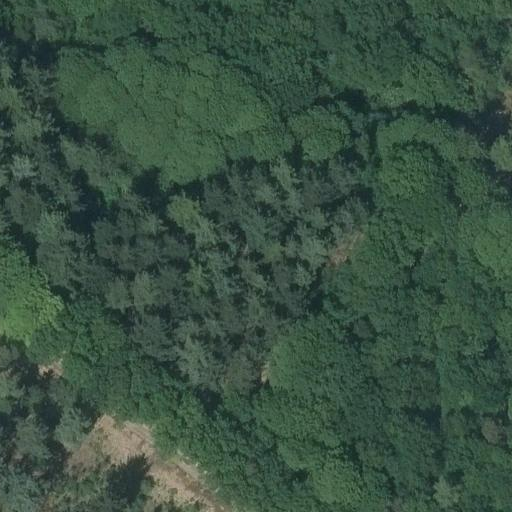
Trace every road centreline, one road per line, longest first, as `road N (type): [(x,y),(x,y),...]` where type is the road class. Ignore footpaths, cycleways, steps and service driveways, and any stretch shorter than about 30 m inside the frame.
road 1 (track): [(0,29),(46,76),(123,121),(208,151),(300,153),(363,142),(432,152),(511,206)]
road 2 (unclassified): [(307,511),(0,278)]
road 3 (track): [(254,511),(0,319)]
